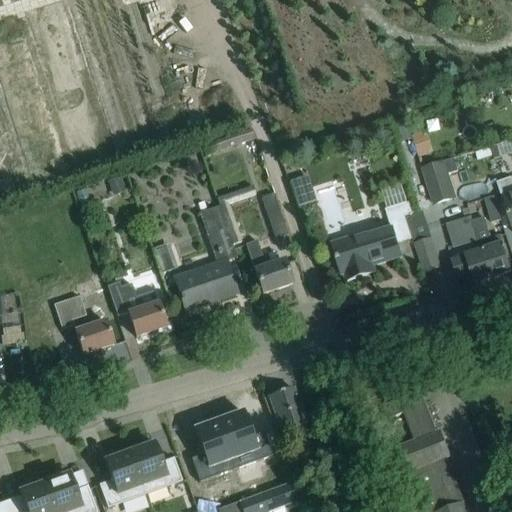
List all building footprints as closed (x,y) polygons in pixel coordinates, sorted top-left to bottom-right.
[(251,131),(247,132),(200,147),(203,157),(254,140),(251,131)] [(511,135),(503,139),(506,151),(511,149),(511,135)] [(454,160),(420,171),(432,207),(457,199),(449,176),(458,173),(454,160)] [(511,180),(511,178),(496,183),(511,232),(511,180)] [(416,180),(395,184),(398,199),(419,195),(416,180)] [(240,244),(232,221),(227,206),(255,197),(251,187),(215,199),(218,208),(224,223),(231,247),(240,244)] [(287,237),(277,206),(273,195),(261,199),(275,241),(287,237)] [(494,197),(484,200),(491,224),(500,221),(494,197)] [(411,216),(411,214),(408,205),(386,211),(392,230),(369,237),(368,234),(331,245),(341,277),(344,276),(346,283),(367,276),(365,269),(401,258),(397,246),(413,240),(405,218),(411,216)] [(235,259),(231,247),(224,223),(218,208),(198,214),(215,264),(173,279),(185,313),(236,296),(225,262),(235,259)] [(405,218),(413,240),(414,245),(417,255),(424,274),(439,268),(433,249),(421,213),(411,216),(405,218)] [(471,223),(472,223),(470,219),(446,226),(450,238),(446,239),(445,242),(447,251),(477,242),(471,223)] [(485,252),(493,279),(511,273),(500,237),(490,240),(484,220),(472,223),(471,223),(477,242),(480,252),(480,253),(485,252)] [(291,286),(285,267),(283,261),(265,267),(256,242),(245,246),(262,296),(291,286)] [(151,251),(159,275),(179,268),(171,244),(151,251)] [(475,285),(493,279),(485,252),(480,253),(480,252),(465,257),(466,258),(452,263),(457,281),(472,276),(475,285)] [(390,271),(366,283),(371,292),(395,281),(390,271)] [(118,284),(106,288),(116,317),(127,314),(135,339),(165,329),(153,293),(135,299),(130,286),(120,289),(118,284)] [(54,311),(61,330),(72,327),(71,321),(84,317),(77,297),(52,305),(54,311)] [(112,347),(106,328),(104,322),(74,332),(82,357),(112,347)] [(268,398),(268,401),(275,417),(282,434),(293,430),(300,449),(312,444),(292,390),(268,398)] [(417,495),(455,481),(446,460),(450,458),(440,433),(436,434),(419,392),(382,406),(388,421),(403,415),(414,443),(395,450),(405,476),(409,474),(417,495)] [(271,457),(263,434),(251,438),(242,413),(218,421),(232,461),(256,453),(259,462),(271,457)] [(338,452),(326,419),(310,425),(322,458),(338,452)] [(232,461),(218,421),(193,430),(202,456),(190,460),(198,484),(211,479),(207,470),(232,461)] [(153,445),(129,454),(144,496),(181,483),(173,459),(160,464),(153,445)] [(111,482),(98,487),(107,510),(144,496),(129,454),(104,463),(111,482)] [(47,483),(43,484),(53,511),(95,511),(87,487),(74,492),(69,477),(68,475),(63,477),(61,474),(46,480),(47,483)] [(455,481),(417,495),(423,511),(464,511),(462,505),(464,504),(455,481)] [(293,483),(260,495),(266,511),(270,511),(299,501),(293,483)] [(25,511),(53,511),(43,484),(19,493),(20,497),(25,511)] [(266,511),(260,495),(238,503),(241,511),(266,511)] [(241,511),(238,503),(217,511),(241,511)]
